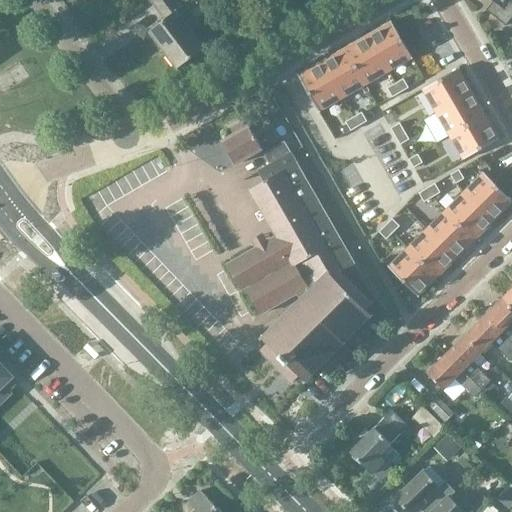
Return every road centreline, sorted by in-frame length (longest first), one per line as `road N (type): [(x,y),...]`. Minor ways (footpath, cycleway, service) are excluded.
road 1 (residential): [(271,477),(511,235)]
road 2 (tertiary): [(271,477),(69,272)]
road 3 (residential): [(137,137),(389,0)]
road 4 (residential): [(0,302),(148,453),(153,470)]
road 5 (residential): [(137,137),(34,0)]
road 6 (residential): [(13,194),(65,162),(137,137)]
road 7 (residential): [(511,116),(446,0)]
